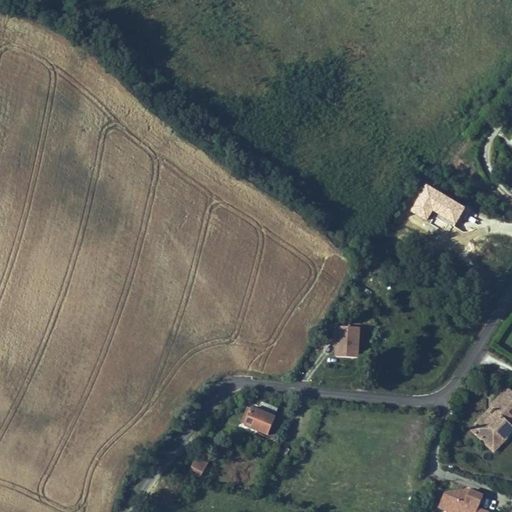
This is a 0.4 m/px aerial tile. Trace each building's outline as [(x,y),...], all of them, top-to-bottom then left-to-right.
[(421,193),(416,199),(430,208),(434,202),(421,193)] [(338,351),(360,352),(361,327),(339,326),(338,351)] [(511,433),(511,394),(509,391),(469,428),(492,452),(511,433)] [(244,400),(238,418),(263,428),(270,410),(244,400)] [(188,473),(200,479),(206,467),(194,461),(188,473)] [(475,511),(483,495),(469,489),(443,492),(438,506),(445,509),(444,511),(475,511)]
